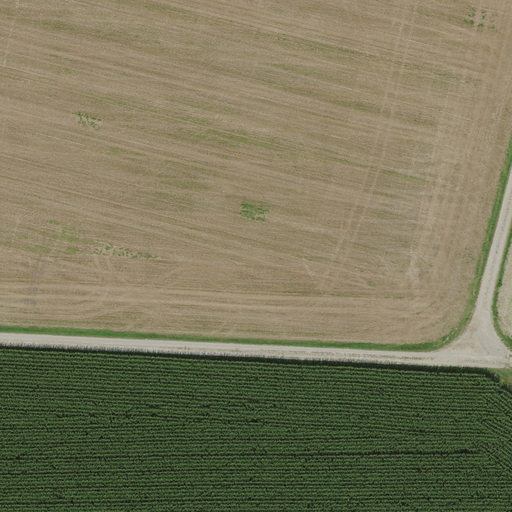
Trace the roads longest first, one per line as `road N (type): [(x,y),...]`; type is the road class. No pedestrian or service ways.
road 1 (track): [(0,342),(511,365)]
road 2 (track): [(473,364),(511,211)]
